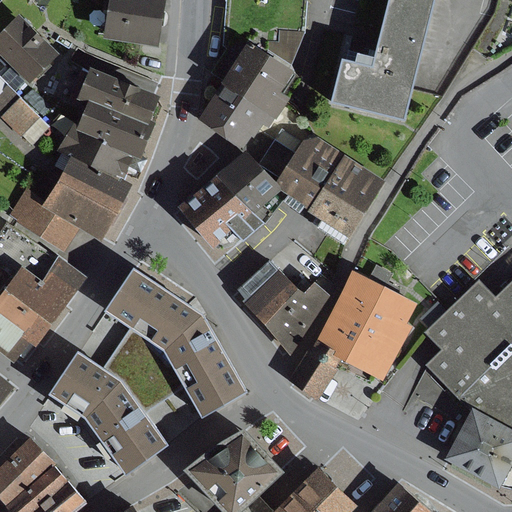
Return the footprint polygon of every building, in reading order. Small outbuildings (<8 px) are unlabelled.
[(169,0),(114,0),(109,32),(163,40),(169,0)] [(229,47),(215,72),(226,78),(280,113),(297,92),(287,84),(301,62),(296,59),(280,47),(281,25),(307,28),(310,0),(228,0),(224,43),(229,47)] [(385,0),(368,75),(336,67),(326,110),(401,128),(431,0),(385,0)] [(63,49),(24,10),(0,34),(0,45),(34,79),(63,49)] [(296,59),(307,28),(281,25),(280,47),(296,59)] [(0,94),(12,84),(0,71),(0,94)] [(175,94),(103,76),(93,105),(107,113),(97,131),(82,125),(66,154),(130,181),(138,163),(154,168),(175,94)] [(280,113),(226,78),(203,114),(247,143),(255,131),(258,133),(267,119),(273,123),(280,113)] [(0,105),(6,111),(4,113),(25,134),(43,116),(12,84),(0,94),(0,105)] [(321,134),(311,136),(301,152),(289,172),(283,181),(315,201),(347,150),(321,134)] [(289,172),(301,152),(280,139),(268,159),(289,172)] [(253,146),(230,165),(260,206),(285,186),(253,146)] [(390,176),(347,150),(315,201),(313,206),(327,214),(322,222),(350,240),(390,176)] [(59,203),(30,187),(12,220),(71,252),(84,229),(109,242),(137,191),(82,161),(59,203)] [(230,165),(184,200),(220,240),(241,221),(253,233),(271,215),(260,206),(230,165)] [(63,252),(8,221),(0,234),(0,267),(12,278),(2,289),(0,287),(0,345),(22,363),(39,343),(46,347),(91,273),(63,252)] [(249,296),(282,264),(273,255),(240,286),(249,296)] [(209,305),(142,260),(113,303),(135,319),(122,342),(152,362),(175,393),(196,381),(210,408),(253,383),(209,305)] [(304,284),(282,264),(249,296),(247,298),(271,319),(272,318),(304,284)] [(421,297),(360,265),(320,341),(342,354),(388,376),(417,321),(410,318),(421,297)] [(511,281),(500,293),(482,275),(430,328),(446,344),(429,363),(473,407),(511,424),(511,281)] [(304,284),(272,318),(292,349),(333,290),(320,276),(310,288),(304,284)] [(342,354),(320,341),(318,344),(313,341),(291,376),(324,396),(341,367),(336,364),(342,354)] [(129,372),(86,344),(57,385),(93,409),(133,464),(174,436),(129,372)] [(0,398),(3,401),(18,382),(0,366),(0,398)] [(511,424),(473,407),(450,454),(504,482),(509,483),(511,484),(511,424)] [(223,435),(192,460),(233,503),(240,511),(260,492),(293,462),(253,421),(223,435)] [(57,459),(36,435),(0,467),(0,487),(11,500),(57,459)] [(30,511),(73,477),(57,459),(11,500),(21,511),(30,511)] [(277,509),(275,511),(348,511),(363,497),(325,460),(277,509)] [(68,511),(89,495),(73,477),(30,511),(68,511)] [(443,511),(404,478),(374,511),(443,511)] [(277,509),(260,492),(240,511),(233,503),(224,511),(274,511),(275,511),(277,509)] [(148,511),(140,498),(119,511),(148,511)]
